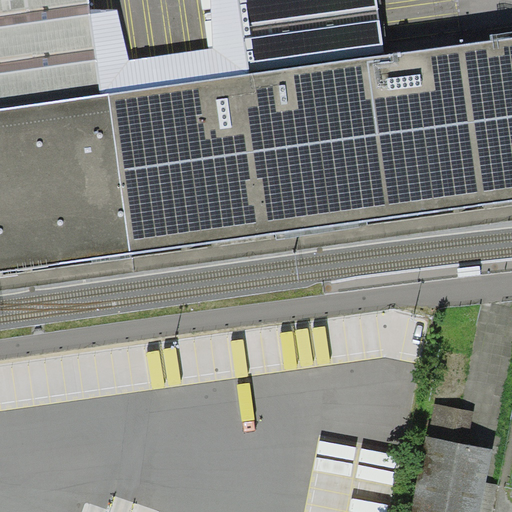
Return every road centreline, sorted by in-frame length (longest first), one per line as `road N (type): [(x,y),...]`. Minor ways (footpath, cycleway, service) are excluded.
road 1 (unknown): [(321,506),(351,506),(398,316)]
road 2 (unknown): [(321,506),(301,500),(290,466),(325,321)]
